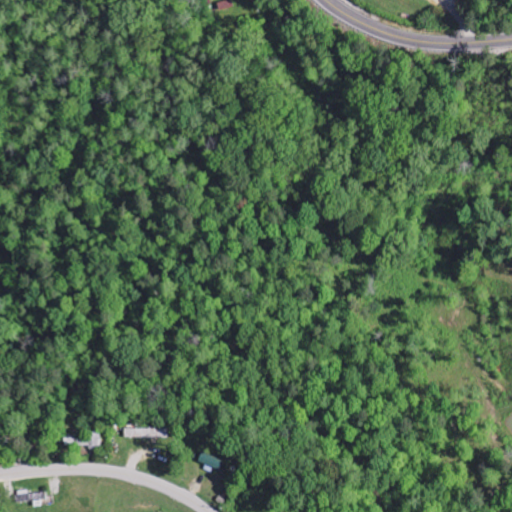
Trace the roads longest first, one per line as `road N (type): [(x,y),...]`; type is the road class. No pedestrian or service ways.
road 1 (tertiary): [(0,476),(109,473),(159,486),(207,511)]
road 2 (secondary): [(511,40),(427,42),(379,29),(328,0)]
